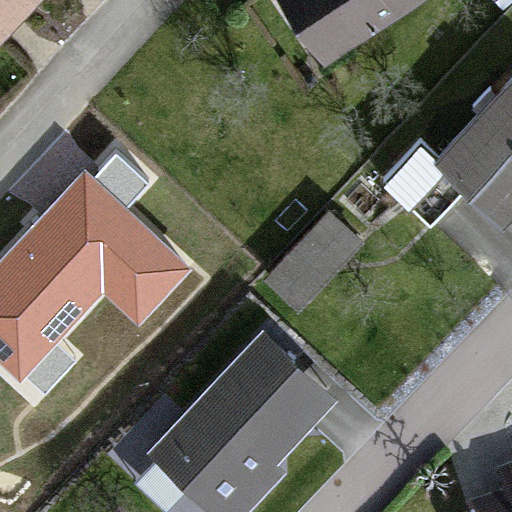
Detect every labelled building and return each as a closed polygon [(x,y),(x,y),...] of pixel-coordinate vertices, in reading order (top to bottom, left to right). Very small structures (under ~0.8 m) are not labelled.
[(0,0),(0,33),(30,0),(0,0)] [(278,0),(318,59),(407,0),(278,0)] [(511,87),(440,164),(466,188),(500,221),(511,208),(511,87)] [(434,222),(466,188),(440,164),(427,152),(395,186),(434,222)] [(324,220),(268,279),(297,307),(354,248),(324,220)] [(261,317),(145,441),(220,511),(231,511),(284,457),(277,450),(336,387),(261,317)] [(511,511),(511,488),(500,493),(506,511),(511,511)]
